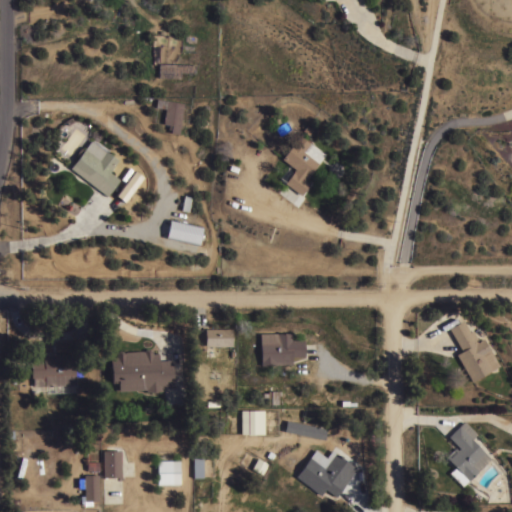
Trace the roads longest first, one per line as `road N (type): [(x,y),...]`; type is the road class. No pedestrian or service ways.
road 1 (residential): [(398,511),(396,244),(444,0)]
road 2 (residential): [(511,296),(0,299)]
road 3 (residential): [(7,0),(9,107),(0,156)]
